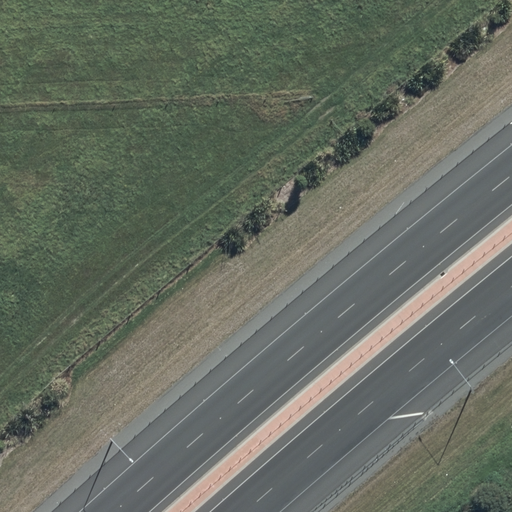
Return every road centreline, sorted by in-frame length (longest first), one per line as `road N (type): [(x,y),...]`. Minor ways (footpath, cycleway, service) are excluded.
road 1 (motorway): [(114,511),(234,402),(511,175)]
road 2 (motorway): [(511,286),(244,511)]
